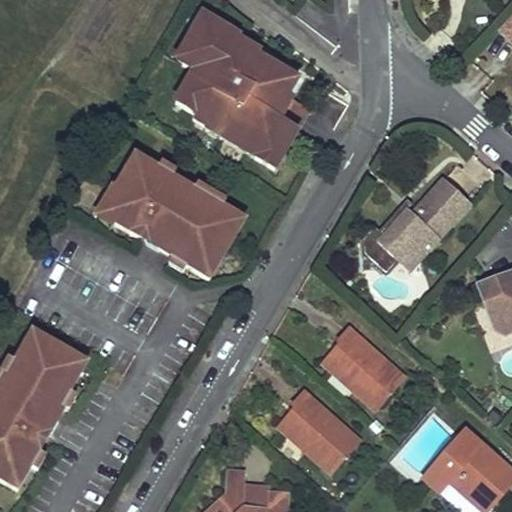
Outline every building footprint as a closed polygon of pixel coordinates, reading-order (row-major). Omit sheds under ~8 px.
[(231,35),(204,19),(186,48),(192,52),(184,66),(195,71),(176,103),(196,114),(192,120),(206,127),(209,123),(224,132),(258,153),(254,159),(273,171),(310,112),(289,99),(298,84),(258,61),(252,73),(230,60),(236,49),(225,43),(231,35)] [(241,41),(231,35),(225,43),(236,49),(240,42),(241,41)] [(230,60),(252,73),(258,61),(262,55),(240,42),(236,49),(230,60)] [(224,132),(209,123),(206,127),(205,130),(220,139),(224,132)] [(258,153),(224,132),(220,139),(254,159),(258,153)] [(246,221),(138,156),(117,190),(114,188),(98,215),(210,282),(246,221)] [(472,203),(443,178),(412,213),(407,209),(385,234),(380,230),(374,224),(363,236),(364,254),(376,264),(388,264),(394,258),(407,242),(423,257),(472,203)] [(411,204),(407,200),(380,230),(385,234),(407,209),(411,204)] [(423,257),(407,242),(394,258),(409,272),(423,257)] [(511,272),(479,286),(485,304),(493,300),(505,335),(511,331),(511,272)] [(505,335),(493,300),(485,304),(498,338),(505,335)] [(407,376),(350,327),(338,340),(342,344),(325,364),(377,410),(407,376)] [(89,365),(33,333),(8,377),(0,372),(0,481),(18,492),(65,410),(71,413),(79,398),(72,394),(89,365)] [(362,439),(305,392),(295,404),(299,408),(281,429),(333,473),(362,439)] [(511,488),(511,467),(470,431),(427,480),(443,493),(453,482),(487,511),(492,511),(506,496),(511,488)] [(274,492),(274,486),(248,485),(249,470),(230,469),(228,495),(209,511),(292,511),(294,493),(274,492)]
